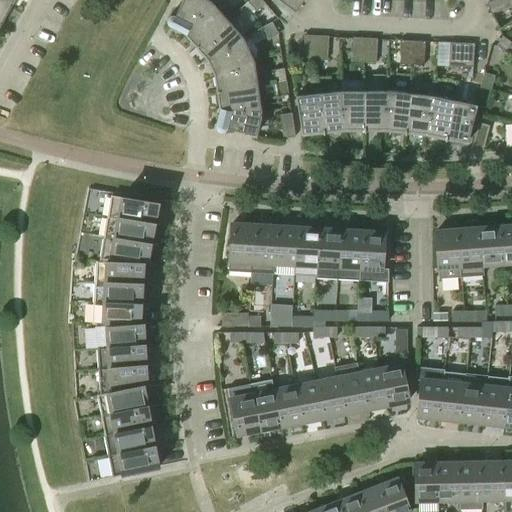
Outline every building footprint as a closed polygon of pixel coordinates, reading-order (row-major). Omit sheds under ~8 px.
[(206,0),(183,0),(175,16),(173,15),(172,15),(171,15),(169,16),(168,17),(167,18),(166,20),(166,21),(166,23),(167,24),(167,26),(186,35),(211,2),(206,0)] [(260,0),(252,0),(249,3),(257,13),(265,5),(260,0)] [(303,3),(297,0),(277,0),(295,13),(303,3)] [(492,15),(511,6),(511,2),(511,0),(496,0),(487,4),(492,15)] [(0,1),(0,24),(1,25),(11,7),(0,1)] [(211,2),(186,35),(193,44),(196,41),(199,45),(196,48),(227,21),(211,2)] [(244,40),(227,21),(196,48),(197,48),(200,46),(203,49),(200,51),(208,60),(244,40)] [(269,40),(278,35),(272,23),(262,28),(269,40)] [(315,61),(316,37),(304,36),(303,60),(315,61)] [(328,37),(316,37),(315,61),(327,61),(328,37)] [(508,54),(511,47),(511,43),(503,37),(497,46),(508,54)] [(364,63),(365,39),(353,38),(352,62),(364,63)] [(365,39),(364,63),(376,64),(377,40),(365,39)] [(254,62),(244,40),(208,60),(213,71),(216,70),(218,74),(215,75),(215,76),(254,62)] [(412,65),(413,41),(401,41),(400,65),(412,65)] [(425,42),(413,41),(412,65),(424,66),(425,42)] [(461,68),(462,44),(450,43),(449,67),(461,68)] [(462,44),(461,68),(473,69),(474,45),(462,44)] [(258,87),(254,62),(215,76),(217,87),(220,87),(221,91),(217,92),(217,93),(258,87)] [(276,84),(286,82),(284,69),(273,71),(276,84)] [(481,87),(491,89),(495,76),(484,74),(481,87)] [(289,95),(286,82),(276,84),(278,97),(289,95)] [(261,111),(258,87),(217,93),(221,93),(222,97),(218,98),(220,109),(261,111)] [(491,89),(481,87),(477,100),(488,102),(491,89)] [(342,92),(319,94),(324,135),(324,131),(328,131),(329,134),(344,132),(342,92)] [(364,92),(342,92),(344,132),(359,132),(359,129),(364,129),(364,133),(364,92)] [(364,92),(364,133),(365,133),(365,129),(369,129),(369,132),(385,132),(387,92),(364,92)] [(409,94),(387,92),(385,132),(400,134),(400,131),(405,131),(404,135),(405,135),(409,94)] [(324,135),(319,94),(296,97),(302,137),(318,135),(318,132),(322,131),(323,135),(324,135)] [(432,97),(409,94),(405,135),(406,135),(406,131),(411,132),(410,135),(425,136),(432,97)] [(454,101),(432,97),(425,136),(440,140),(441,136),(445,137),(445,141),(454,101)] [(477,106),(454,101),(445,141),(446,142),(446,138),(451,138),(450,142),(466,145),(477,106)] [(220,109),(217,121),(215,129),(216,131),(217,132),(219,133),(220,133),(222,133),(223,133),(224,133),(225,132),(226,131),(227,129),(255,136),(261,111),(220,109)] [(283,140),(295,138),(292,114),(280,116),(283,140)] [(484,150),(490,126),(478,123),(472,146),(484,150)] [(153,225),(154,224),(157,206),(158,206),(158,204),(111,197),(109,214),(108,214),(108,218),(153,225)] [(153,225),(108,218),(105,234),(104,234),(104,238),(150,245),(150,244),(153,226),(154,226),(155,225),(154,224),(153,225)] [(251,274),(254,226),(232,225),(229,272),(251,274)] [(254,226),(251,274),(274,275),(274,264),(276,227),(254,226)] [(511,226),(501,227),(504,264),(511,263),(511,226)] [(297,229),(276,227),(274,264),(294,266),(295,266),(297,229)] [(501,227),(479,229),(482,266),(483,266),(504,264),(501,227)] [(295,266),(294,266),(293,275),(316,276),(319,230),(297,229),(295,266)] [(479,229),(458,231),(461,278),(484,276),(483,266),(482,266),(479,229)] [(316,276),(316,278),(337,280),(340,231),(319,230),(316,276)] [(340,231),(337,280),(359,281),(362,232),(340,231)] [(461,278),(458,231),(436,232),(436,233),(435,233),(439,280),(461,278)] [(362,232),(359,281),(388,282),(388,270),(382,269),(384,234),(384,233),(362,232)] [(104,238),(100,263),(99,263),(142,265),(142,266),(147,267),(147,265),(146,264),(149,246),(150,246),(151,245),(150,244),(150,245),(104,238)] [(95,280),(95,283),(141,285),(142,266),(142,265),(99,263),(100,263),(96,262),(95,280)] [(141,285),(95,283),(94,300),(94,304),(140,305),(141,286),(142,286),(142,285),(141,285)] [(140,305),(94,304),(93,325),(96,325),(96,324),(139,326),(139,325),(140,307),(141,307),(141,305),(140,305)] [(507,316),(507,306),(495,306),(495,316),(507,316)] [(336,322),(336,312),(315,312),(315,322),(336,322)] [(348,312),(336,312),(336,322),(348,322),(348,312)] [(369,322),(369,312),(357,312),(357,322),(369,322)] [(464,322),(464,312),(452,312),(452,322),(464,322)] [(464,312),(464,322),(486,322),(486,312),(464,312)] [(249,318),(248,318),(248,314),(221,314),(221,327),(249,328),(249,318)] [(261,318),(249,318),(249,328),(261,328),(261,318)] [(292,318),(280,318),(270,318),(270,328),(292,328),(292,318)] [(312,318),(292,318),(292,328),(304,328),(312,328),(312,318)] [(482,322),(482,338),(491,338),(491,322),(482,322)] [(511,322),(502,322),(491,322),(491,332),(511,332),(511,322)] [(143,325),(139,325),(139,326),(96,324),(96,325),(98,346),(97,347),(98,350),(144,346),(144,345),(143,327),(143,325)] [(325,338),(325,328),(313,328),(313,338),(325,338)] [(325,328),(325,338),(337,338),(337,328),(325,328)] [(373,338),(373,328),(352,328),(352,338),(373,338)] [(385,328),(373,328),(373,338),(376,338),(377,344),(386,342),(385,338),(385,328)] [(448,328),(431,328),(418,328),(418,338),(448,338),(448,328)] [(470,338),(470,328),(458,328),(458,338),(470,338)] [(470,328),(470,338),(482,338),(482,328),(470,328)] [(408,329),(396,329),(396,354),(408,354),(408,329)] [(242,344),(242,334),(230,334),(230,344),(242,344)] [(242,334),(242,344),(265,344),(263,334),(242,334)] [(286,344),(286,334),(274,334),(274,344),(286,344)] [(286,334),(286,344),(298,344),(298,334),(286,334)] [(144,345),(144,346),(98,350),(99,367),(98,367),(99,370),(145,367),(145,366),(144,347),(145,347),(145,345),(144,345)] [(446,371),(466,372),(467,361),(447,360),(446,371)] [(359,374),(357,364),(356,364),(356,366),(337,370),(336,368),(334,368),(337,378),(345,415),(366,410),(359,374)] [(401,365),(380,370),(387,406),(408,402),(409,401),(402,366),(401,366),(401,365)] [(145,367),(99,370),(101,395),(101,396),(143,388),(143,389),(147,388),(147,386),(146,386),(145,367),(146,367),(146,366),(145,366),(145,367)] [(440,419),(444,373),(444,370),(417,367),(417,381),(421,381),(417,416),(418,417),(440,419)] [(380,370),(359,374),(366,410),(387,406),(380,370)] [(465,375),(444,373),(440,419),(461,421),(466,375),(465,375)] [(466,375),(461,421),(483,424),(487,378),(488,378),(488,376),(465,374),(465,375),(466,375)] [(337,378),(316,383),(323,419),(345,415),(337,378)] [(509,380),(488,378),(487,378),(483,424),(504,426),(508,389),(509,380)] [(272,380),(251,385),(259,432),(281,427),(274,391),(272,380)] [(316,383),(295,387),(302,423),(323,419),(316,383)] [(259,432),(251,385),(249,385),(249,386),(230,390),(230,389),(228,389),(238,436),(259,432)] [(295,387),(274,391),(281,427),(302,423),(295,387)] [(101,396),(101,395),(98,396),(101,413),(101,417),(147,407),(143,389),(143,388),(101,396)] [(147,407),(101,417),(105,433),(104,434),(105,437),(150,428),(150,427),(147,408),(148,408),(148,407),(147,407)] [(150,427),(150,428),(105,437),(108,454),(109,457),(154,448),(154,447),(150,429),(152,428),(151,427),(150,427)] [(154,447),(154,448),(109,457),(113,478),(159,468),(159,467),(158,467),(154,449),(155,448),(155,447),(154,447)] [(511,462),(503,463),(504,500),(511,499),(511,462)] [(460,501),(459,501),(459,510),(482,510),(481,500),(482,500),(481,463),(459,464),(460,501)] [(504,500),(503,463),(481,463),(482,500),(504,500)] [(439,501),(438,464),(416,465),(415,465),(416,501),(417,501),(417,502),(439,501)] [(460,501),(459,464),(438,464),(439,501),(459,501),(460,501)] [(377,488),(386,511),(410,511),(398,480),(397,480),(377,488)] [(386,511),(377,488),(357,496),(363,511),(386,511)] [(363,511),(357,496),(337,503),(340,511),(363,511)] [(340,511),(337,503),(317,511),(316,511),(340,511)]
